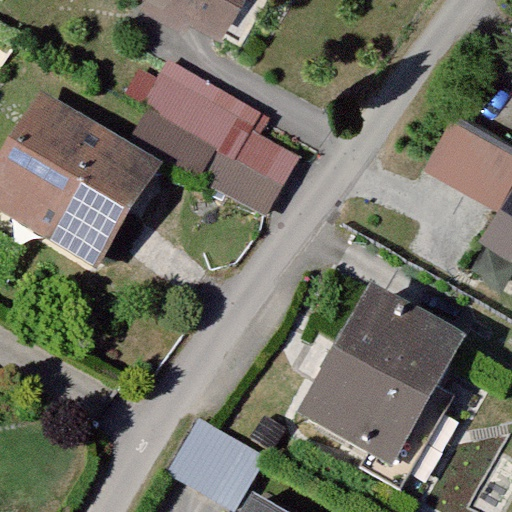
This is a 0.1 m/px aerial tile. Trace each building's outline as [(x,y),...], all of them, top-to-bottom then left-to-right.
[(148,0),(144,8),(186,31),(195,14),(226,31),(242,0),(148,0)] [(41,112),(0,177),(0,230),(47,260),(80,207),(128,236),(161,184),(217,218),(266,139),(175,83),(125,164),(41,112)] [(493,191),(511,151),(511,133),(454,106),(428,161),(493,191)] [(511,192),(484,245),(511,260),(511,192)] [(371,310),(298,434),(393,490),(466,365),(371,310)] [(200,418),(172,474),(240,509),(268,452),(200,418)]
